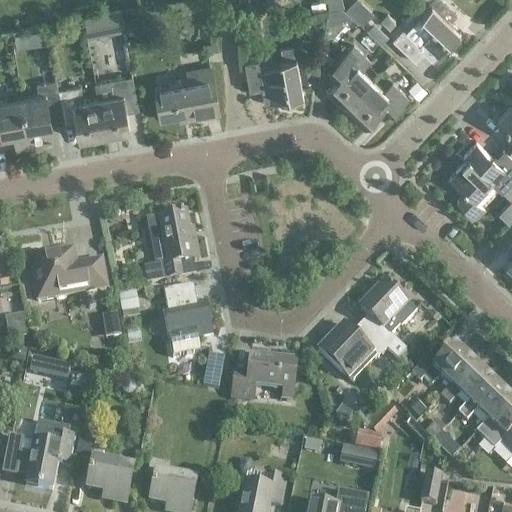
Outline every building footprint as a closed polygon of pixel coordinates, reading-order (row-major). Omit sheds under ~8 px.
[(358,0),(354,0),(346,9),(361,24),(372,13),(358,0)] [(432,60),(460,31),(432,4),(420,16),(434,29),(419,44),(402,28),(392,38),(413,58),(421,50),(432,60)] [(337,79),(326,90),(345,108),(351,101),(373,79),(361,67),(369,59),(354,44),(328,71),(337,79)] [(263,103),(303,95),(296,57),(280,60),(283,78),(263,82),(259,59),(245,61),(250,90),(261,88),(263,103)] [(205,114),(218,111),(210,66),(188,71),(190,79),(155,86),(161,118),(189,113),(190,117),(205,114)] [(98,98),(104,133),(129,128),(126,112),(139,109),(132,75),(109,79),(112,95),(98,98)] [(373,79),(351,101),(345,108),(364,126),(383,107),(391,115),(408,98),(392,82),(384,90),(373,79)] [(57,91),(63,121),(64,123),(75,121),(78,138),(104,133),(98,98),(83,101),(80,85),(57,89),(57,91)] [(20,97),(30,147),(44,145),(41,130),(52,128),(51,124),(63,121),(57,91),(45,93),(45,92),(20,97)] [(0,133),(1,133),(2,136),(13,134),(16,150),(30,147),(20,97),(0,100),(0,133)] [(511,106),(511,108),(509,106),(498,118),(511,131),(502,141),(511,150),(511,106)] [(457,201),(476,219),(485,209),(476,200),(493,183),(502,191),(511,180),(511,156),(504,149),(494,159),(476,141),(464,154),(468,158),(450,177),(465,192),(457,201)] [(185,212),(157,217),(144,219),(153,265),(143,267),(146,282),(184,274),(182,261),(197,259),(193,234),(189,235),(185,212)] [(38,300),(105,287),(100,259),(76,264),(73,248),(47,253),(47,249),(29,252),(29,256),(25,257),(31,288),(35,287),(38,300)] [(406,349),(390,334),(399,324),(400,326),(415,310),(384,280),(359,305),(375,320),(366,329),(386,348),(397,359),(406,349)] [(170,341),(173,356),(200,350),(197,335),(212,332),(205,297),(196,299),(193,283),(163,289),(167,305),(162,306),(169,342),(170,341)] [(366,329),(358,338),(343,323),(318,349),(341,371),(365,346),(377,357),(386,348),(366,329)] [(450,384),(472,361),(454,343),(445,352),(438,345),(412,372),(419,380),(423,376),(431,383),(440,374),(450,384)] [(291,400),(296,361),(249,355),(247,372),(234,370),(230,397),(253,400),(254,386),(286,390),(285,399),(291,400)] [(472,361),(450,384),(440,395),(448,403),(458,393),(468,402),(490,378),(472,361)] [(486,419),(509,396),(490,378),(468,402),(458,413),(466,420),(476,410),(486,419)] [(486,419),(476,431),(485,439),(495,449),(501,442),(509,450),(511,453),(511,398),(509,396),(486,419)] [(8,438),(0,473),(12,476),(13,473),(26,476),(24,483),(51,489),(57,461),(69,464),(74,431),(68,430),(70,423),(54,420),(52,428),(36,425),(30,455),(17,453),(19,441),(8,438)] [(125,504),(133,465),(92,457),(86,488),(112,493),(110,501),(125,504)] [(188,511),(195,477),(155,469),(149,500),(175,505),(173,511),(188,511)] [(435,505),(441,475),(425,472),(419,501),(435,505)] [(280,505),(286,478),(272,475),(270,487),(244,482),(238,511),(266,511),(268,503),(280,505)] [(363,511),(366,496),(338,491),(335,504),(307,499),(304,511),(363,511)]
